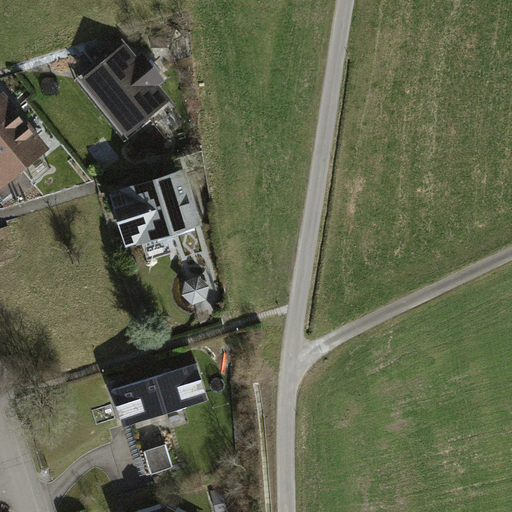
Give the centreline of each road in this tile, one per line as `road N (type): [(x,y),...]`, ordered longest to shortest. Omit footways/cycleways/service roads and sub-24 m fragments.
road 1 (unclassified): [(287,511),(290,365),(346,0)]
road 2 (track): [(290,365),(511,254)]
